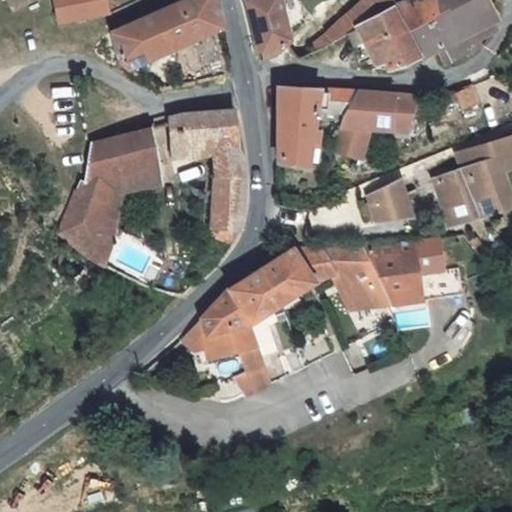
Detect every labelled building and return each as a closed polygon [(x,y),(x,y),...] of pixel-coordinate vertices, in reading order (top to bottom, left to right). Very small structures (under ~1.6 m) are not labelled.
[(107,0),(54,0),(58,23),(110,14),(107,0)] [(184,0),(111,31),(120,61),(164,44),(167,51),(221,26),(213,0),(184,0)] [(281,0),(251,0),(247,2),(261,56),(274,54),(276,53),(291,38),(281,0)] [(420,55),(436,47),(458,38),(438,0),(404,0),(393,7),(420,55)] [(438,0),(458,38),(436,47),(444,65),(445,64),(465,55),(481,44),(474,30),(495,19),(494,15),(503,10),(497,0),(438,0)] [(389,69),(420,55),(393,7),(355,28),(366,47),(374,43),(389,69)] [(476,104),(471,84),(456,90),(462,107),(476,104)] [(343,110),(358,86),(342,87),(337,87),(327,88),(318,90),(278,88),(279,159),(308,163),(316,116),(343,110)] [(394,88),(358,86),(343,110),(333,146),(363,155),(375,126),(408,129),(416,96),(404,91),(394,88)] [(234,114),(233,110),(211,111),(191,112),(184,114),(179,115),(170,118),(169,118),(171,160),(186,154),(195,148),(203,143),(209,141),(214,142),(218,177),(216,177),(216,192),(223,193),(223,210),(220,210),(215,226),(238,231),(239,228),(240,226),(243,217),(243,207),(243,184),(244,169),(243,162),(240,153),(237,135),(234,114)] [(89,146),(83,180),(141,169),(160,165),(150,127),(89,146)] [(454,212),(457,223),(511,203),(501,171),(511,167),(511,137),(467,149),(473,165),(464,169),(443,178),(454,212)] [(467,149),(458,152),(464,169),(473,165),(467,149)] [(145,187),(141,169),(83,180),(79,181),(58,232),(77,248),(88,256),(92,258),(101,264),(111,241),(120,193),(145,187)] [(415,218),(401,177),(372,193),(382,227),(415,218)] [(457,223),(454,212),(446,215),(449,225),(457,223)] [(235,236),(238,231),(215,226),(212,225),(210,233),(232,243),(235,236)] [(360,249),(361,249),(386,302),(390,311),(430,306),(428,296),(459,288),(453,262),(439,264),(433,232),(377,242),(372,244),(358,244),(360,249)] [(293,249),(226,291),(225,291),(201,318),(205,334),(200,337),(208,359),(237,351),(245,370),(233,377),(247,396),(289,375),(277,350),(260,358),(249,322),(284,303),(280,296),(307,279),(311,285),(332,275),(349,307),(386,302),(361,249),(293,249)] [(360,340),(349,316),(333,324),(346,348),(360,340)] [(339,351),(327,327),(296,341),(307,366),(339,351)]
